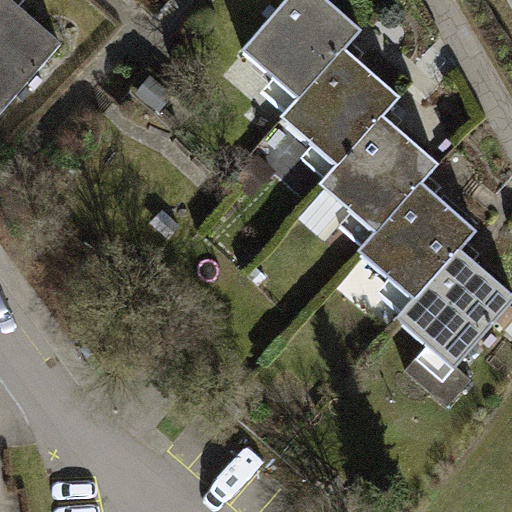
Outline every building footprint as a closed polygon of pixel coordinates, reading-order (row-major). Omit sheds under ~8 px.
[(0,0),(0,106),(63,36),(22,0),(0,0)] [(377,45),(326,0),(318,0),(259,67),(315,116),(377,45)] [(419,110),(363,62),(301,132),(356,181),(419,110)] [(457,181),(401,132),(338,203),(394,251),(457,181)] [(496,250),(440,201),(377,272),(433,321),(496,250)] [(511,346),(511,295),(482,269),(419,340),(475,389),(511,346)]
